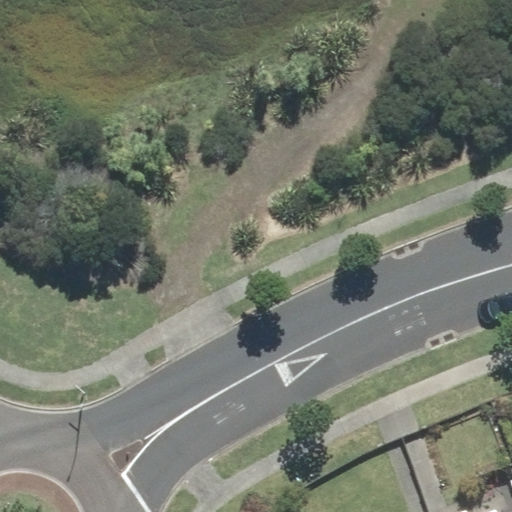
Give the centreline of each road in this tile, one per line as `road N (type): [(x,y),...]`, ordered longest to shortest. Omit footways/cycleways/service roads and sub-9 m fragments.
road 1 (residential): [(109,484),(202,394),(407,298),(511,268)]
road 2 (residential): [(0,422),(39,425),(81,447),(109,484)]
